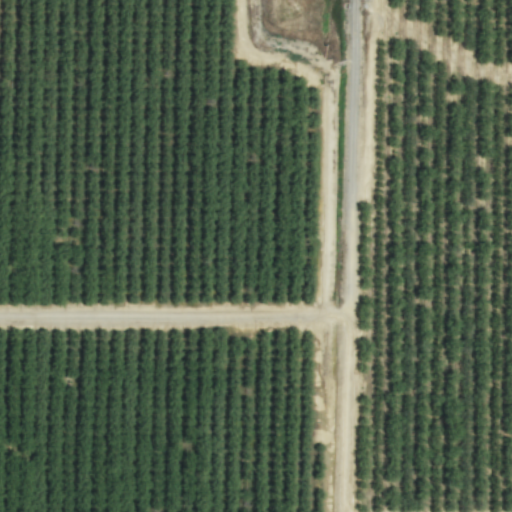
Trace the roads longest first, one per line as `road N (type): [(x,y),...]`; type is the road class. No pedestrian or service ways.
road 1 (track): [(338,511),(351,0)]
road 2 (track): [(344,314),(0,315)]
